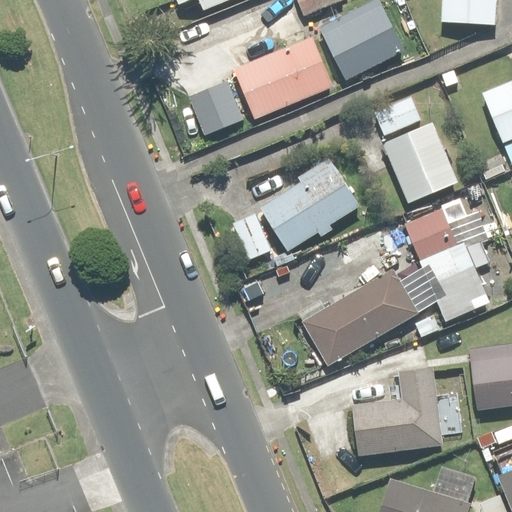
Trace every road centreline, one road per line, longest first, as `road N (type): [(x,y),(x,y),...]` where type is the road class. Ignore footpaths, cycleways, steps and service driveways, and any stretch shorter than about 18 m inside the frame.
road 1 (secondary): [(59,0),(214,359)]
road 2 (secondary): [(111,402),(0,130)]
road 3 (secondary): [(214,359),(274,511)]
